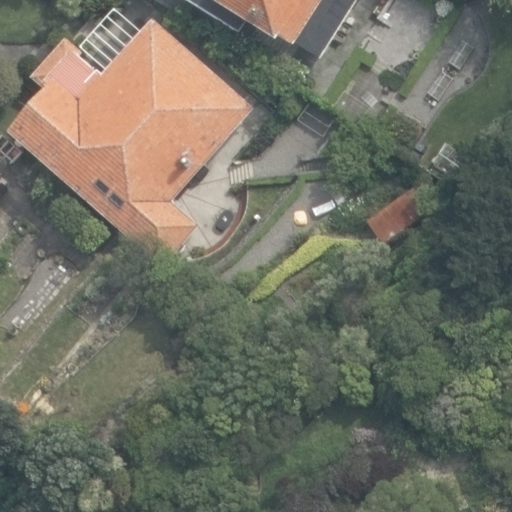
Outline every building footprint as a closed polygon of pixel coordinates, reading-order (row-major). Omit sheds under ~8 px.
[(253,21),(323,64),(361,1),(359,0),(190,0),(246,33),(253,21)] [(259,111),(158,21),(107,78),(82,55),(83,53),(70,41),(35,80),(53,95),(15,137),(163,268),(200,227),(175,205),(259,111)] [(452,143),(437,166),(463,183),(478,160),(452,143)] [(373,224),(389,247),(450,207),(434,183),(373,224)] [(0,387),(0,394),(16,409),(39,383),(20,366),(0,387)]
